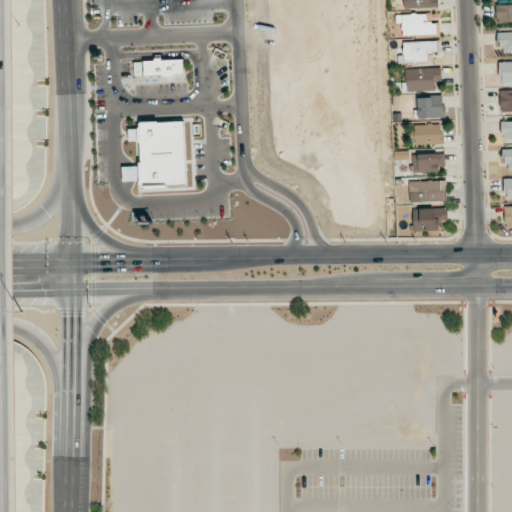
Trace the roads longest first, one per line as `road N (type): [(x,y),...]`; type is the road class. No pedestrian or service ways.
road 1 (secondary): [(70,511),(64,0)]
road 2 (secondary): [(146,289),(511,286)]
road 3 (residential): [(477,287),(464,0)]
road 4 (secondary): [(298,256),(72,262)]
road 5 (secondary): [(511,253),(298,256)]
road 6 (secondary): [(0,290),(146,289)]
road 7 (secondary): [(157,261),(100,237),(69,184)]
